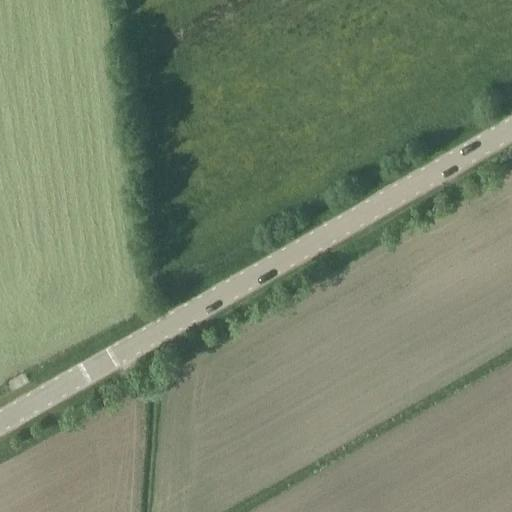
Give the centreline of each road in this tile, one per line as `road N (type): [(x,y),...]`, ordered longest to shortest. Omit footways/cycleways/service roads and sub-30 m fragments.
road 1 (tertiary): [(0,420),(511,125)]
road 2 (track): [(127,511),(128,348)]
